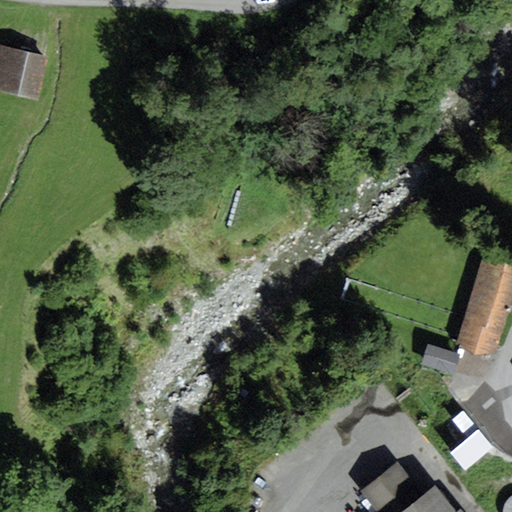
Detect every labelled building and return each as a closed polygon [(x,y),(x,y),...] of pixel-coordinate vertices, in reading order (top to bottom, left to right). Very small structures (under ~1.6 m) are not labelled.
[(0,44),(0,90),(37,100),(48,57),(0,44)] [(495,353),(511,302),(511,267),(483,258),(456,342),(473,354),(495,353)] [(427,344),(420,364),(454,374),(460,354),(427,344)] [(403,464),(366,494),(380,511),(462,511),(442,486),(430,496),(403,464)] [(511,511),(511,492),(507,496),(503,502),(501,509),(500,511),(511,511)]
